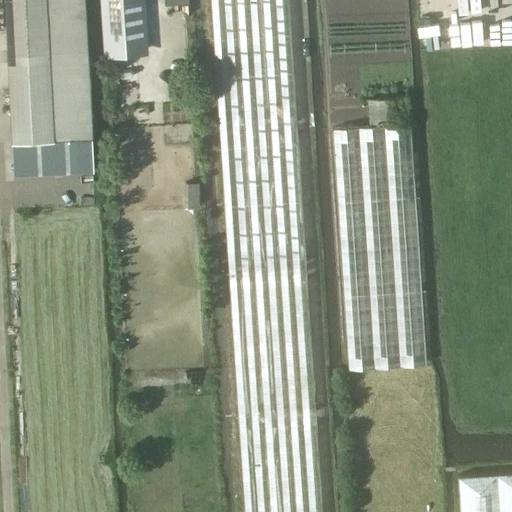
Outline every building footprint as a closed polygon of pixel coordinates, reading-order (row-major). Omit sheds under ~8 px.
[(5,0),(13,141),(92,137),(88,65),(84,0),(5,0)] [(105,0),(109,46),(123,45),(149,44),(146,0),(105,0)] [(322,511),(293,65),(288,0),(211,0),(244,511),(322,511)] [(368,99),(371,121),(371,123),(407,121),(406,96),(368,99)] [(349,367),(426,363),(410,123),(333,128),(349,367)] [(198,181),(182,182),(183,207),(199,207),(198,181)] [(511,511),(511,471),(459,475),(460,511),(511,511)]
